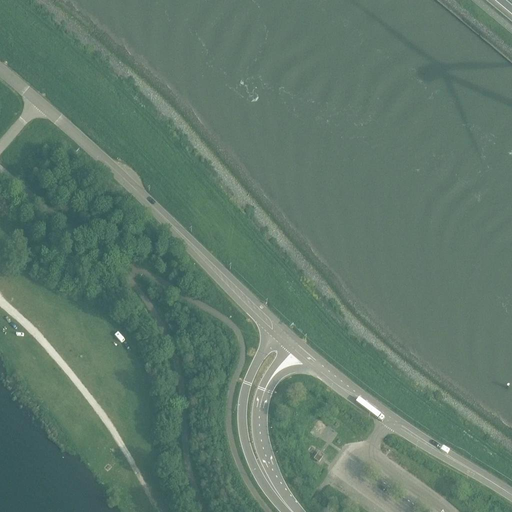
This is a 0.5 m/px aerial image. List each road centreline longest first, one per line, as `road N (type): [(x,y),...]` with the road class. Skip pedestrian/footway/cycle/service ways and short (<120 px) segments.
road 1 (unclassified): [(278,330),(0,68)]
road 2 (unclassified): [(511,495),(385,418),(293,344)]
road 3 (primary): [(278,330),(253,367),(241,414),(251,461),(289,510)]
road 4 (primary): [(289,510),(257,444),(255,407),(267,375),(293,344)]
